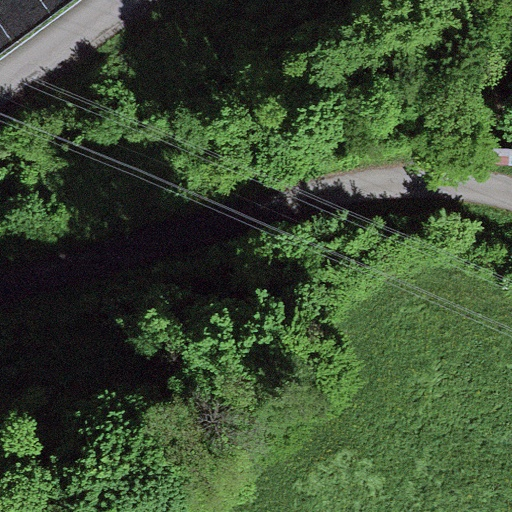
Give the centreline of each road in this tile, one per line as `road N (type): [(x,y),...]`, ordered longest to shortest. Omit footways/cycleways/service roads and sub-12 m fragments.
road 1 (track): [(0,290),(367,187),(422,184),(511,198)]
road 2 (unclassified): [(125,0),(0,90)]
